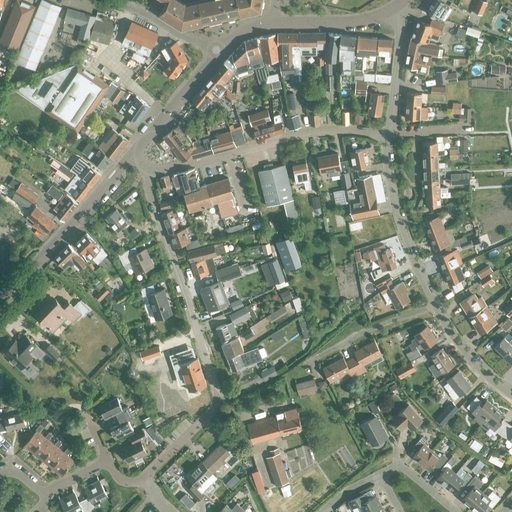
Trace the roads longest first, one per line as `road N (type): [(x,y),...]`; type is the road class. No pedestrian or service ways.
road 1 (residential): [(150,173),(288,135),(387,131)]
road 2 (residential): [(150,173),(219,398)]
road 3 (tertiary): [(133,154),(0,295)]
road 4 (residential): [(387,131),(389,180),(432,304)]
road 5 (residential): [(454,511),(398,464),(380,474),(400,511)]
road 6 (residential): [(216,54),(149,15),(98,0)]
road 7 (tertiary): [(216,54),(133,154)]
road 8 (residential): [(396,6),(402,18),(387,131)]
road 9 (tertiary): [(273,19),(364,21),(396,6)]
road 10 (residential): [(432,304),(466,355),(511,395)]
